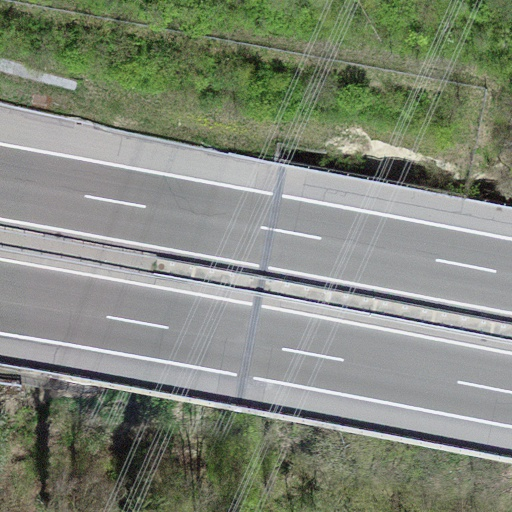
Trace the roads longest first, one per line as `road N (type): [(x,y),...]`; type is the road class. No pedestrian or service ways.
road 1 (motorway): [(0,297),(511,392)]
road 2 (motorway): [(511,275),(0,181)]
